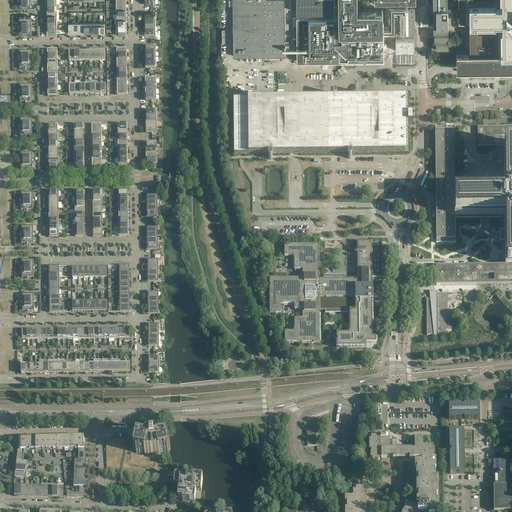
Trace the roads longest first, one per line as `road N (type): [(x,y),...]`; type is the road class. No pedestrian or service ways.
road 1 (tertiary): [(346,382),(269,400),(100,409)]
road 2 (tertiary): [(100,416),(264,407),(345,389)]
road 3 (unclassified): [(400,194),(423,136),(422,0)]
road 4 (residential): [(0,381),(137,378),(138,319)]
road 5 (residential): [(43,244),(41,118)]
road 6 (residential): [(137,243),(136,118)]
